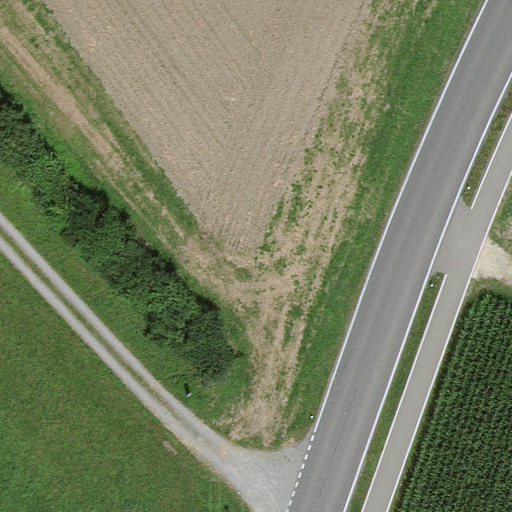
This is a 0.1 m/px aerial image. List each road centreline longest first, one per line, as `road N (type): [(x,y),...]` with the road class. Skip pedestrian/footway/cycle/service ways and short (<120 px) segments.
road 1 (unclassified): [(318,511),(418,226),(511,18)]
road 2 (track): [(321,501),(203,440),(0,228)]
